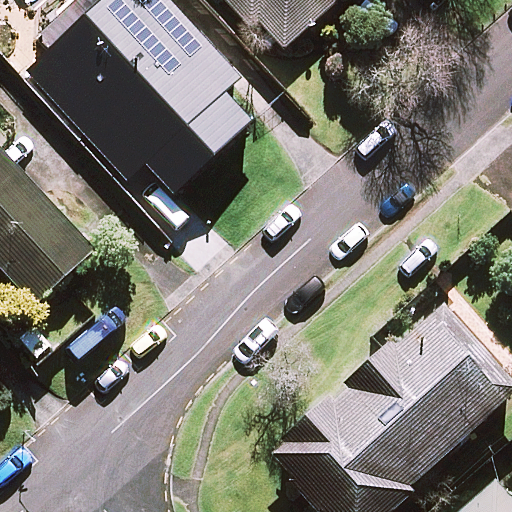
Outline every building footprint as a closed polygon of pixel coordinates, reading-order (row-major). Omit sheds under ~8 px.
[(160,0),(149,11),(139,0),(37,0),(24,12),(57,49),(27,76),(99,156),(123,135),(135,149),(224,69),(163,0),(160,0)] [(221,0),(277,62),(346,0),(221,0)] [(94,255),(0,154),(0,271),(36,310),(94,255)] [(401,511),(417,499),(413,494),(511,404),(511,388),(440,308),(271,461),(316,511),(401,511)] [(511,511),(511,499),(494,480),(459,511),(511,511)]
